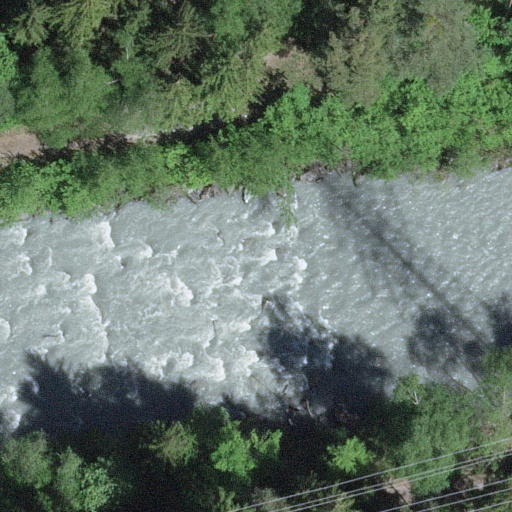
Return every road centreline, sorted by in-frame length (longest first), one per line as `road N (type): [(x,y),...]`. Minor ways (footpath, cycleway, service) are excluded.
road 1 (track): [(0,154),(254,120),(263,0)]
road 2 (track): [(176,511),(511,489)]
